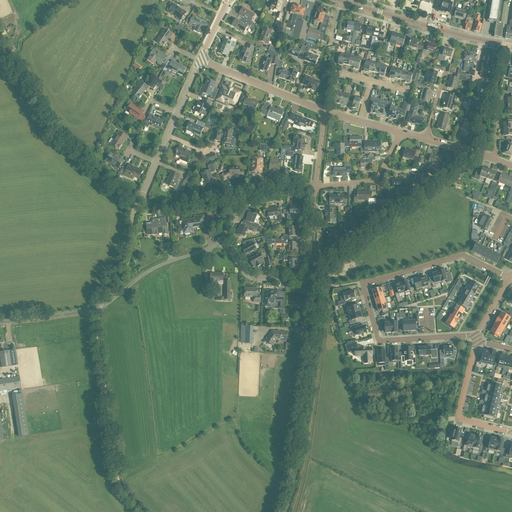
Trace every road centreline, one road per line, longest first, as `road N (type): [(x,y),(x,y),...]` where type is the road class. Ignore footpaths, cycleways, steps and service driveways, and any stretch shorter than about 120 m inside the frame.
road 1 (residential): [(477,334),(379,339),(364,283),(460,255),(508,278)]
road 2 (track): [(140,511),(120,487),(94,309)]
road 3 (residential): [(222,239),(253,277),(308,277),(316,187)]
road 4 (tertiary): [(511,45),(343,2)]
road 5 (residential): [(511,431),(456,418),(476,340)]
road 6 (residential): [(324,110),(199,60)]
road 7 (unclassified): [(222,239),(139,276),(113,298)]
